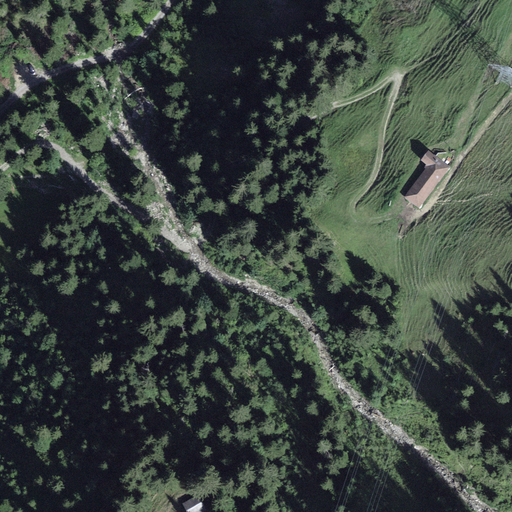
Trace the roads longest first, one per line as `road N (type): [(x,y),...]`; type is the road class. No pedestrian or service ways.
road 1 (track): [(511,94),(425,212),(407,224),(371,221),(357,202),(378,167),(397,77),(327,106),(223,169),(211,181),(213,222),(201,242),(180,241),(119,203),(52,146),(30,148),(0,171)]
road 2 (track): [(0,111),(44,77),(123,53),(174,0)]
